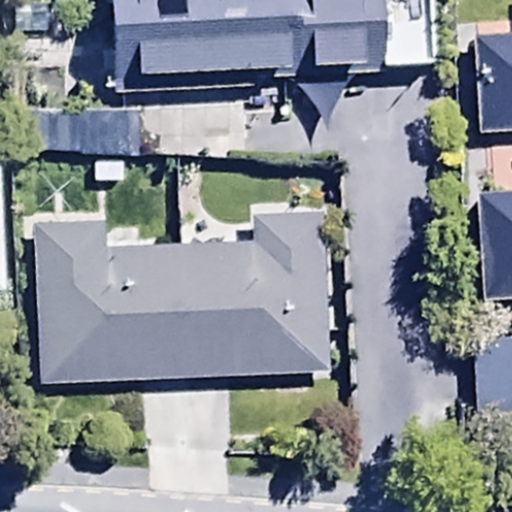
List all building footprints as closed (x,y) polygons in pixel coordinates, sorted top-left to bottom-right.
[(28,0),(0,0),(0,288),(34,288),(28,0)] [(386,0),(130,0),(132,72),(388,66),(386,0)] [(511,47),(469,50),(474,143),(511,140),(511,206),(474,209),(479,309),(511,307),(511,47)] [(341,240),(63,245),(66,388),(344,383),(341,240)] [(511,454),(511,343),(464,347),(471,457),(511,454)]
